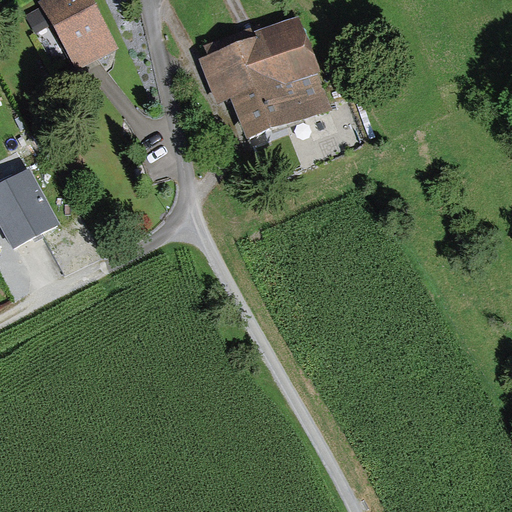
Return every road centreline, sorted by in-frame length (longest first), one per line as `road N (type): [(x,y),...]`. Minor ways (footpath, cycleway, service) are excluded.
road 1 (residential): [(0,322),(157,235),(179,209),(185,160),(149,0)]
road 2 (track): [(355,511),(179,209)]
